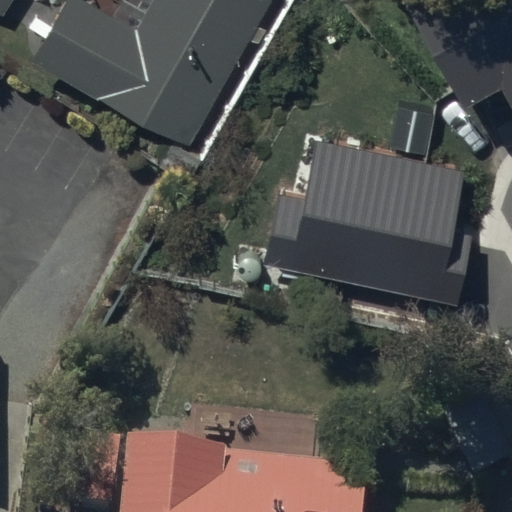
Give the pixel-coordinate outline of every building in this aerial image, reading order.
[(251,0),(137,0),(130,12),(110,0),(52,0),(35,31),(181,118),(251,0)] [(494,45),(511,76),(511,0),(417,0),(455,66),(494,45)] [(457,161),(335,136),(325,182),(274,172),(259,241),(433,277),(457,161)] [(111,447),(71,440),(62,498),(102,504),(111,447)] [(351,511),(355,477),(122,453),(115,511),(351,511)]
